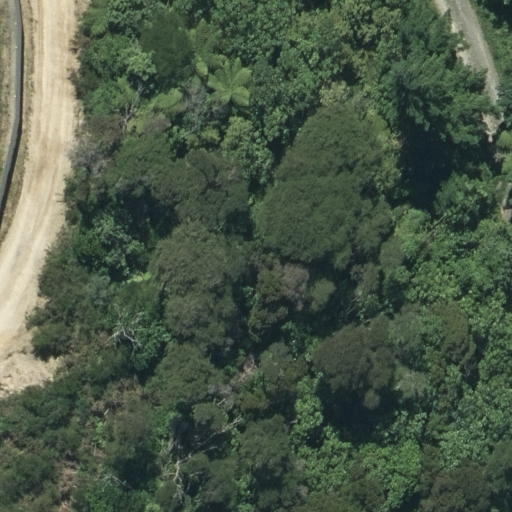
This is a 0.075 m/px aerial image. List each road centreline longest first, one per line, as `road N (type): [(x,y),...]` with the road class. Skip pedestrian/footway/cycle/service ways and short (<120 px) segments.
road 1 (track): [(48,0),(34,200),(0,286)]
road 2 (track): [(511,226),(438,0)]
